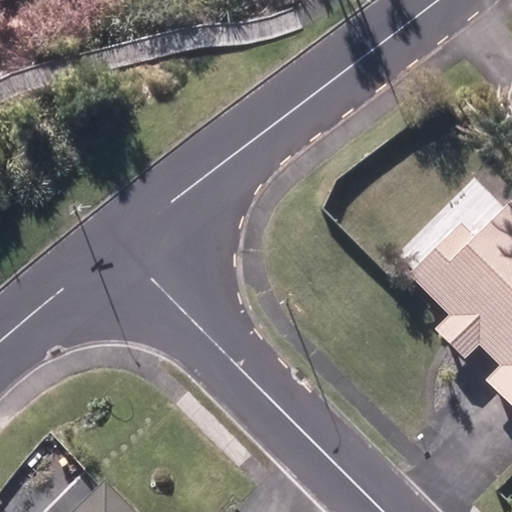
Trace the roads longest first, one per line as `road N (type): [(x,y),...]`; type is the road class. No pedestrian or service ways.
road 1 (residential): [(428,0),(112,246)]
road 2 (residential): [(389,511),(112,246)]
road 3 (residential): [(112,246),(0,348)]
